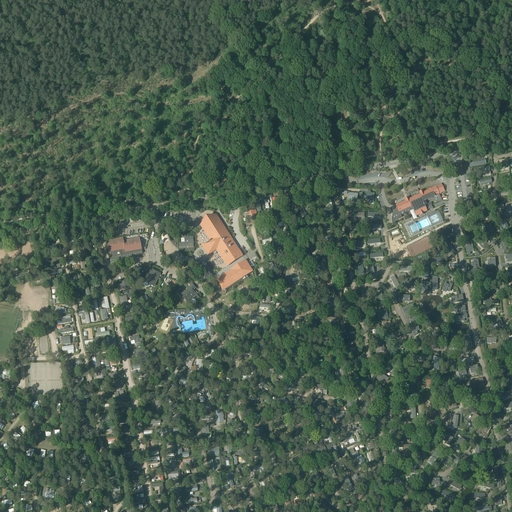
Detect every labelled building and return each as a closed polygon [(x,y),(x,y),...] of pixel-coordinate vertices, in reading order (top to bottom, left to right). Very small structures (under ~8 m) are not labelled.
[(486,172),(487,176),(491,175),(489,167),(478,169),(479,173),(486,172)] [(392,211),(392,223),(402,218),(400,216),(413,210),(416,217),(420,215),(421,216),(423,215),(423,214),(427,212),(422,202),(434,197),(436,200),(440,198),(439,195),(441,194),(441,193),(442,193),(439,186),(436,188),(431,190),(430,189),(428,190),(429,190),(423,192),(423,191),(419,193),(420,194),(416,196),(408,200),(408,198),(405,200),(405,201),(395,206),(397,209),(392,211)] [(348,193),(347,200),(352,200),(352,203),(357,204),(357,201),(358,194),(348,193)] [(511,204),(501,210),(504,218),(511,214),(511,215),(511,204)] [(487,211),(480,213),(482,217),(483,217),(484,219),(491,216),(490,213),(488,214),(487,211)] [(202,224),(200,226),(210,241),(209,242),(206,244),(202,246),(208,255),(215,250),(227,267),(229,265),(243,257),(216,215),(202,224)] [(440,239),(451,233),(448,226),(437,231),(440,239)] [(164,242),(170,241),(168,233),(161,234),(164,242)] [(179,251),(194,250),(193,236),(184,237),(184,243),(179,243),(179,251)] [(479,241),(477,243),(483,250),(486,247),(484,245),(487,243),(481,237),(478,240),(479,241)] [(123,239),(106,242),(109,254),(111,254),(112,260),(110,260),(111,266),(133,261),(131,256),(142,254),(139,238),(124,241),(123,239)] [(441,243),(445,249),(450,257),(455,253),(446,239),(441,243)] [(503,243),(500,244),(504,252),(507,250),(506,248),(510,246),(506,239),(502,241),(503,243)] [(468,246),(465,247),(467,256),(470,255),(470,253),(474,252),(472,244),(468,245),(468,246)] [(277,259),(288,259),(288,255),(284,255),(284,254),(282,252),(281,252),(281,251),(277,250),(277,259)] [(491,261),(488,261),(489,269),(492,269),(492,267),(496,266),(496,258),(491,259),(491,261)] [(215,280),(223,291),(253,272),(245,260),(215,280)] [(364,275),(363,266),(354,268),(355,276),(364,275)] [(205,267),(200,270),(201,273),(202,275),(204,278),(205,280),(206,279),(210,277),(211,277),(210,275),(208,272),(207,270),(205,267)] [(419,267),(419,278),(429,278),(429,267),(419,267)] [(154,288),(161,274),(150,269),(143,282),(154,288)] [(394,276),(390,278),(396,290),(401,288),(394,276)] [(129,280),(119,282),(120,285),(126,284),(126,289),(131,288),(129,280)] [(304,281),(296,288),(299,291),(306,284),(304,281)] [(407,281),(403,282),(408,290),(411,288),(412,290),(416,288),(411,281),(408,283),(407,281)] [(188,303),(194,298),(198,302),(200,300),(197,295),(193,291),(196,289),(189,282),(186,285),(189,289),(185,292),(184,291),(180,295),(188,303)] [(444,284),(441,291),(446,293),(446,291),(449,292),(452,284),(449,283),(448,285),(444,284)] [(341,284),(336,285),(337,286),(338,296),(341,296),(340,289),(347,289),(346,285),(341,286),(341,284)] [(324,285),(323,289),(329,292),(332,293),(333,293),(334,290),(324,285)] [(382,301),(381,293),(374,294),(375,301),(382,301)] [(321,294),(319,296),(323,302),(325,304),(328,302),(321,294)] [(463,295),(451,298),(453,304),(464,301),(463,295)] [(126,296),(119,297),(121,307),(128,306),(126,296)] [(350,310),(348,300),(339,301),(340,306),(345,305),(346,310),(350,310)] [(83,308),(79,309),(79,313),(88,311),(86,301),(82,302),(83,308)] [(412,306),(402,309),(405,315),(415,311),(412,306)] [(379,313),(376,314),(378,321),(388,319),(387,316),(386,312),(379,313)] [(413,322),(411,322),(412,325),(420,322),(419,320),(421,319),(419,315),(411,318),(413,322)] [(134,317),(125,319),(126,323),(131,322),(132,326),(135,325),(134,317)] [(498,323),(500,327),(503,326),(499,318),(490,323),(492,327),(498,323)] [(386,322),(382,322),(384,330),(393,328),(392,324),(390,325),(387,325),(386,322)] [(267,329),(267,337),(275,337),(274,329),(273,329),(273,326),(270,326),(270,329),(267,329)] [(420,331),(418,327),(411,330),(414,336),(418,334),(417,332),(420,331)] [(422,334),(418,344),(424,346),(428,336),(422,334)] [(70,337),(61,338),(62,345),(70,344),(70,337)] [(454,339),(452,339),(453,347),(456,347),(456,345),(460,345),(459,337),(454,337),(454,339)] [(471,337),(464,338),(466,349),(473,348),(471,337)] [(185,339),(182,341),(188,351),(192,349),(187,342),(185,340),(185,339)] [(220,353),(229,352),(227,341),(223,341),(224,348),(219,349),(220,353)] [(375,353),(385,352),(383,343),(374,344),(375,353)] [(178,356),(183,352),(180,348),(181,348),(180,346),(179,347),(177,345),(172,348),(178,356)] [(165,350),(162,353),(170,364),(173,361),(171,358),(169,356),(165,350)] [(159,351),(151,355),(153,359),(157,356),(160,361),(163,359),(159,351)] [(257,361),(261,361),(260,365),(265,365),(266,358),(261,357),(258,357),(257,361)] [(342,358),(330,362),(332,366),(343,362),(342,358)] [(433,358),(430,367),(439,370),(442,360),(433,358)] [(451,362),(448,362),(446,370),(449,371),(450,369),(454,370),(456,362),(451,361),(451,362)] [(477,365),(470,367),(471,374),(479,373),(477,365)] [(501,366),(492,368),(493,372),(495,372),(495,375),(504,374),(504,370),(502,370),(501,366)] [(161,367),(152,368),(153,378),(158,377),(157,371),(161,371),(161,367)] [(413,368),(403,368),(403,376),(412,376),(413,368)] [(465,368),(458,369),(459,377),(466,375),(465,368)] [(10,371),(9,371),(8,371),(6,372),(6,370),(2,371),(2,373),(0,373),(0,380),(11,378),(10,371)] [(380,373),(376,379),(381,383),(383,379),(387,382),(389,379),(385,376),(380,373)] [(204,377),(192,382),(194,386),(206,381),(204,377)] [(446,379),(442,379),(442,386),(446,386),(447,389),(450,389),(449,380),(446,380),(446,379)] [(482,379),(470,381),(471,386),(478,384),(479,388),(484,387),(482,379)] [(226,380),(221,380),(223,389),(234,388),(233,384),(226,385),(226,380)] [(172,381),(169,383),(175,390),(178,388),(172,381)] [(260,382),(259,385),(268,391),(269,388),(260,382)] [(511,390),(500,394),(501,398),(511,395),(511,390)] [(471,391),(464,395),(469,404),(477,401),(471,391)] [(186,392),(177,397),(178,401),(187,396),(186,392)] [(292,397),(290,407),(294,408),(295,402),(298,402),(299,402),(300,398),(292,397)] [(454,397),(446,399),(449,409),(457,406),(454,397)] [(315,400),(314,404),(320,406),(319,410),(322,411),(325,403),(315,400)] [(174,407),(169,409),(170,412),(182,407),(181,404),(174,407)] [(435,405),(426,407),(428,417),(436,415),(435,405)] [(343,407),(334,409),(335,415),(344,412),(343,407)] [(221,411),(213,413),(217,424),(224,422),(223,418),(224,418),(222,413),(221,413),(221,411)] [(482,420),(474,413),(467,422),(475,429),(482,420)] [(366,422),(363,424),(364,428),(372,425),(368,416),(364,417),(366,422)] [(491,428),(483,423),(481,427),(480,426),(476,433),(479,435),(481,433),(484,435),(482,437),(486,439),(488,434),(491,428)] [(350,426),(343,428),(346,435),(353,433),(350,426)] [(416,431),(415,434),(424,435),(425,431),(423,431),(423,427),(414,426),(414,431),(416,431)] [(447,433),(443,442),(446,443),(445,445),(450,447),(453,439),(450,437),(451,435),(447,433)] [(433,437),(430,437),(432,446),(435,446),(435,444),(439,443),(438,435),(433,435),(433,437)] [(318,444),(314,445),(315,449),(319,448),(323,447),(321,438),(316,439),(317,442),(318,444)] [(461,438),(455,445),(461,450),(466,442),(461,438)] [(132,439),(124,439),(125,447),(133,446),(132,439)] [(303,451),(301,454),(305,453),(314,449),(311,441),(308,443),(309,445),(310,447),(303,451)] [(408,456),(412,456),(412,445),(403,446),(404,450),(408,450),(408,456)] [(245,456),(244,446),(240,447),(238,447),(238,451),(238,453),(235,453),(235,455),(239,455),(239,457),(242,456),(245,456)] [(324,447),(312,452),(314,456),(318,454),(326,451),(324,447)] [(416,449),(418,457),(421,457),(421,459),(426,458),(424,449),(420,450),(420,448),(416,449)] [(181,449),(177,450),(178,459),(188,457),(188,453),(182,454),(181,449)] [(494,450),(489,452),(493,464),(498,463),(494,450)] [(436,451),(429,463),(432,465),(440,454),(436,451)] [(448,453),(442,460),(444,462),(443,463),(447,466),(453,460),(450,457),(451,456),(448,453)] [(373,477),(380,475),(377,467),(370,469),(373,477)] [(457,468),(455,472),(466,478),(469,474),(457,468)] [(317,472),(307,478),(309,482),(319,476),(317,472)] [(450,480),(448,485),(460,491),(462,487),(450,480)] [(162,483),(152,485),(152,488),(159,487),(160,491),(163,491),(162,483)] [(342,494),(338,483),(328,488),(330,492),(335,490),(338,496),(342,494)] [(242,497),(252,497),(252,493),(247,493),(247,492),(244,490),(244,491),(241,486),(238,488),(242,497)] [(236,489),(226,493),(227,497),(233,494),(233,496),(234,495),(236,498),(239,497),(236,489)] [(45,498),(45,502),(53,503),(53,500),(58,500),(58,493),(54,493),(54,490),(46,490),(45,494),(54,494),(54,499),(45,498)] [(443,491),(441,495),(453,500),(455,496),(443,491)] [(307,501),(306,503),(309,505),(316,496),(313,494),(307,501)] [(501,498),(493,499),(494,506),(502,505),(501,498)] [(298,511),(304,511),(302,500),(294,501),(295,511),(298,511)]
